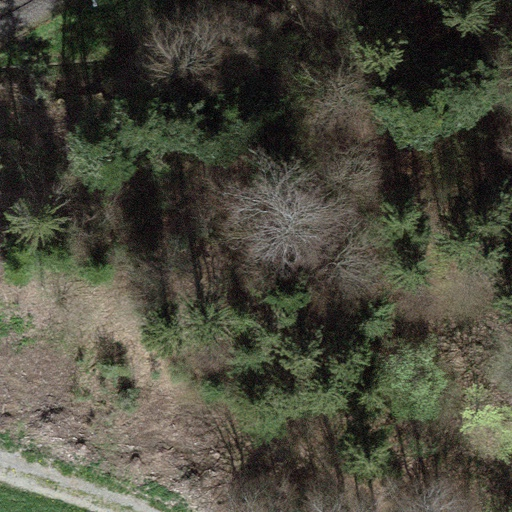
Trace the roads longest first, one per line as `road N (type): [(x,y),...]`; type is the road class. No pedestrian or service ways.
road 1 (track): [(0,192),(511,106)]
road 2 (track): [(0,472),(114,511)]
